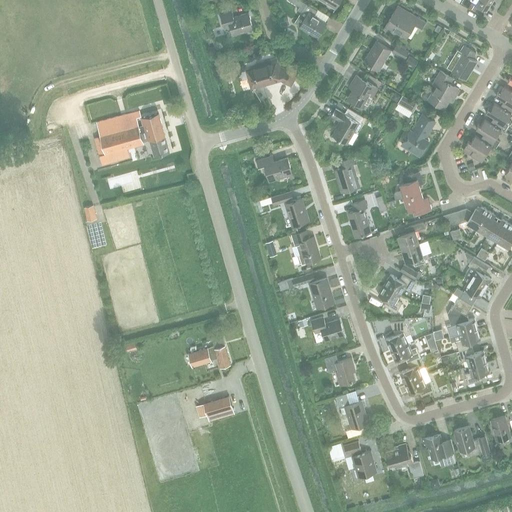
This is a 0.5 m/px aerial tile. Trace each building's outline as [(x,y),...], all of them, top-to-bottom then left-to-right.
[(299,0),(298,0),(296,4),(299,6),(297,9),(301,12),(299,16),(304,19),(300,25),(318,36),(326,23),(314,15),(317,10),(306,4),(299,0)] [(486,9),(491,0),(462,0),(461,1),(471,8),(475,3),(486,9)] [(220,14),(224,26),(230,25),(232,33),(253,28),(248,12),(233,16),(231,11),(220,14)] [(394,11),(383,28),(386,30),(388,26),(406,37),(415,23),(421,27),(425,22),(409,12),(406,18),(394,11)] [(286,17),(278,19),(280,26),(288,24),(286,17)] [(328,20),(326,26),(335,29),(337,24),(328,20)] [(371,52),(370,51),(364,61),(378,69),(391,49),(378,41),(371,52)] [(256,44),(249,47),(251,54),(258,51),(256,44)] [(404,58),(408,51),(396,44),(392,51),(404,58)] [(455,55),(447,67),(453,71),(465,78),(476,60),(472,58),(475,52),(463,45),(457,55),(461,57),(461,58),(455,55)] [(414,67),(418,61),(410,56),(406,62),(414,67)] [(257,67),(247,70),(252,86),(273,80),(273,81),(281,79),(290,84),(297,72),(287,66),(285,70),(274,64),(272,64),(271,59),(256,64),(257,67)] [(436,85),(428,98),(442,107),(450,94),(454,96),(459,89),(449,83),(452,78),(440,70),(432,82),(436,85)] [(355,84),(347,98),(361,106),(368,94),(372,96),(377,88),(356,75),(351,82),(355,84)] [(498,91),(495,95),(503,100),(499,105),(511,112),(511,110),(511,90),(504,86),(500,92),(498,91)] [(395,92),(391,97),(396,101),(400,95),(395,92)] [(417,103),(402,94),(397,102),(412,111),(417,103)] [(488,107),(485,112),(493,116),(489,122),(501,129),(506,132),(511,121),(507,118),(511,112),(499,105),(494,102),(490,108),(488,107)] [(341,121),(332,135),(347,143),(355,129),(357,130),(362,123),(344,113),(336,108),(331,115),(341,121)] [(139,110),(97,121),(101,136),(106,153),(124,148),(128,147),(133,145),(143,142),(143,141),(148,139),(144,124),(139,126),(136,117),(141,116),(139,110)] [(148,139),(150,139),(165,134),(158,113),(142,118),(144,124),(148,139)] [(412,130),(410,129),(401,144),(419,154),(428,140),(422,136),(429,125),(431,126),(434,120),(422,113),(412,130)] [(478,123),(475,128),(483,132),(480,138),(491,144),(496,147),(500,141),(495,138),(501,129),(489,122),(484,118),(480,125),(478,123)] [(376,125),(372,132),(377,135),(381,128),(376,125)] [(169,151),(165,134),(150,139),(154,155),(169,151)] [(481,161),(491,144),(480,138),(474,134),(470,141),(468,139),(466,144),(473,149),(470,154),(481,161)] [(101,136),(95,137),(100,155),(106,153),(101,136)] [(259,166),(265,165),(270,180),(289,174),(291,178),(294,177),(288,157),(275,161),(273,155),(257,160),(259,166)] [(340,167),(335,169),(342,191),(359,186),(352,164),(354,163),(352,156),(338,161),(340,167)] [(394,195),(395,199),(404,197),(421,191),(418,184),(422,183),(419,171),(402,176),(404,182),(400,184),(402,189),(395,191),(394,192),(394,193),(394,195)] [(274,204),(293,198),(291,191),(272,197),(274,204)] [(423,198),(421,191),(404,197),(408,209),(412,208),(413,214),(430,209),(427,197),(423,198)] [(253,197),(255,207),(272,203),(269,193),(253,197)] [(302,197),(286,203),(293,225),(308,220),(304,207),(305,207),(302,197)] [(348,212),(356,236),(371,231),(363,208),(367,207),(364,199),(352,203),(354,211),(348,212)] [(94,204),(85,206),(89,220),(98,217),(94,204)] [(477,228),(487,210),(480,206),(477,211),(474,209),(472,212),(466,208),(460,209),(464,221),(468,220),(467,221),(477,228)] [(464,221),(460,209),(454,211),(458,223),(464,221)] [(487,234),(496,220),(493,218),(495,214),(487,210),(477,228),(487,234)] [(458,223),(454,211),(449,213),(452,225),(458,223)] [(452,225),(449,213),(443,215),(447,226),(452,225)] [(498,240),(508,223),(501,218),(499,222),(496,220),(487,234),(498,240)] [(425,227),(423,221),(407,226),(409,232),(398,235),(402,247),(419,242),(415,230),(425,227)] [(511,224),(508,223),(498,240),(508,246),(511,239),(511,224)] [(306,230),(291,234),(295,246),(292,246),(295,255),(299,254),(302,263),(305,262),(320,258),(317,249),(316,250),(315,246),(317,245),(314,236),(308,237),(306,230)] [(366,242),(371,243),(371,237),(378,238),(379,235),(367,233),(366,242)] [(273,240),(266,242),(268,249),(275,247),(273,240)] [(423,255),(419,242),(402,247),(406,260),(423,255)] [(481,257),(486,249),(482,247),(477,255),(481,257)] [(485,259),(489,252),(486,249),(481,257),(485,259)] [(470,266),(464,275),(470,278),(485,288),(491,279),(484,274),(489,265),(474,256),(468,265),(470,266)] [(287,268),(291,265),(286,257),(281,260),(287,268)] [(413,277),(417,272),(403,264),(400,269),(413,277)] [(491,265),(488,270),(499,275),(501,270),(491,265)] [(295,285),(314,279),(312,273),(293,279),(295,285)] [(391,274),(384,284),(400,294),(404,287),(409,290),(415,281),(402,274),(399,279),(391,274)] [(310,283),(317,307),(334,301),(327,278),(310,283)] [(485,288),(470,278),(464,287),(480,297),(485,288)] [(397,300),(400,294),(384,284),(378,294),(387,299),(384,305),(396,312),(402,303),(397,300)] [(457,287),(453,293),(459,296),(460,297),(464,291),(457,287)] [(374,293),(372,297),(379,301),(382,297),(374,293)] [(449,324),(446,325),(448,330),(449,336),(459,333),(477,328),(474,317),(468,319),(467,315),(466,315),(472,304),(460,297),(459,296),(452,307),(448,313),(451,323),(449,324)] [(423,303),(422,310),(424,311),(423,316),(432,316),(432,305),(423,303)] [(323,316),(311,320),(315,332),(322,330),(325,339),(344,333),(340,319),(326,323),(323,316)] [(386,338),(391,349),(408,342),(405,335),(410,333),(405,320),(390,321),(395,334),(386,338)] [(461,339),(456,340),(459,351),(472,347),(471,341),(480,338),(477,328),(459,333),(461,339)] [(208,347),(189,352),(192,366),(212,360),(211,359),(218,357),(220,366),(231,363),(223,338),(213,341),(214,345),(208,347)] [(411,349),(408,342),(391,349),(395,361),(405,357),(407,362),(420,356),(416,346),(411,349)] [(435,342),(429,345),(431,351),(438,349),(435,342)] [(472,347),(459,351),(462,361),(467,360),(468,366),(486,361),(484,350),(474,353),(472,347)] [(329,371),(336,371),(340,385),(355,380),(352,367),(354,366),(351,357),(338,361),(336,354),(324,357),(329,371)] [(425,366),(420,356),(407,362),(409,368),(400,372),(405,383),(422,375),(419,369),(425,366)] [(470,372),(465,373),(468,383),(481,380),(480,374),(489,371),(486,361),(468,366),(470,372)] [(423,375),(437,370),(435,364),(421,370),(423,375)] [(425,382),(422,375),(405,383),(410,394),(419,390),(421,395),(435,390),(430,380),(425,382)] [(339,407),(344,405),(352,428),(363,425),(369,423),(362,400),(350,404),(346,393),(336,396),(339,407)] [(229,395),(196,405),(200,416),(208,414),(209,420),(234,412),(229,395)] [(491,419),(496,440),(511,435),(505,415),(491,419)] [(352,428),(346,430),(348,437),(365,432),(363,425),(352,428)] [(454,429),(460,450),(468,448),(470,456),(483,452),(483,453),(489,451),(485,435),(478,437),(479,438),(473,440),(469,425),(454,429)] [(440,434),(422,439),(424,447),(428,445),(432,458),(442,455),(444,465),(455,462),(452,452),(454,451),(452,444),(450,438),(442,441),(440,434)] [(351,455),(355,469),(354,469),(356,477),(358,477),(377,471),(371,450),(360,453),(359,449),(361,449),(358,440),(344,444),(346,453),(352,451),(353,455),(351,455)] [(395,449),(386,451),(389,464),(396,462),(397,467),(409,464),(412,477),(423,474),(419,460),(414,461),(411,453),(409,454),(406,443),(394,446),(395,449)] [(437,478),(430,480),(432,487),(439,485),(437,478)]
